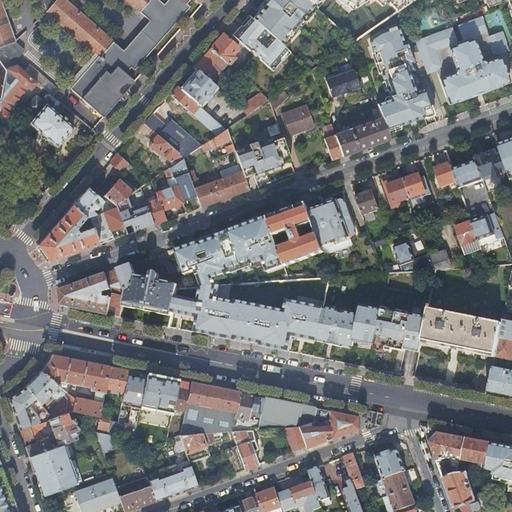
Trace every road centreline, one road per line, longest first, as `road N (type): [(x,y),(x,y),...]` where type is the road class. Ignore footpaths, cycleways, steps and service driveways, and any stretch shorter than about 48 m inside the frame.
road 1 (residential): [(29,286),(511,111)]
road 2 (secondary): [(414,403),(32,324)]
road 3 (residential): [(7,254),(232,0)]
road 4 (residential): [(157,511),(410,421)]
